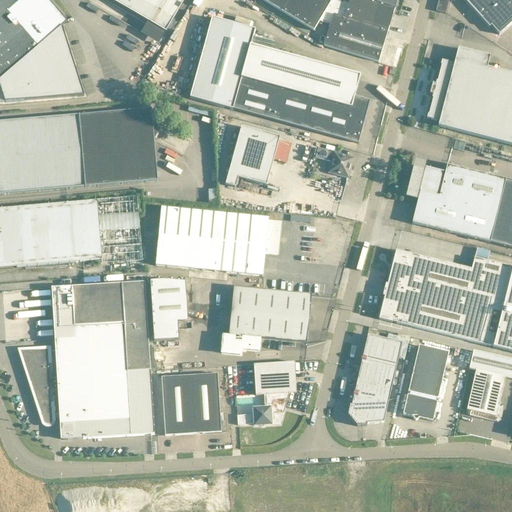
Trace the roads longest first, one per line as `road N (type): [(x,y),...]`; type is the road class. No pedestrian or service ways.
road 1 (unclassified): [(309,457),(425,0)]
road 2 (unknown): [(100,90),(156,96),(194,116),(202,129),(199,166),(177,179),(0,191)]
road 3 (unclassified): [(309,457),(41,468),(17,452),(0,412)]
road 4 (unclassified): [(511,458),(472,450),(309,457)]
